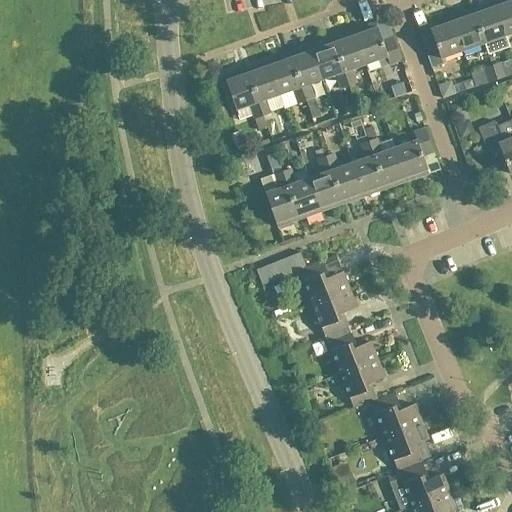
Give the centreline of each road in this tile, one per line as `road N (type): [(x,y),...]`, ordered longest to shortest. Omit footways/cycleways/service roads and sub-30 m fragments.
road 1 (unclassified): [(309,511),(207,271),(179,161),(163,0)]
road 2 (residential): [(511,484),(482,418),(456,395),(403,261),(475,232)]
road 3 (residential): [(475,232),(392,0)]
